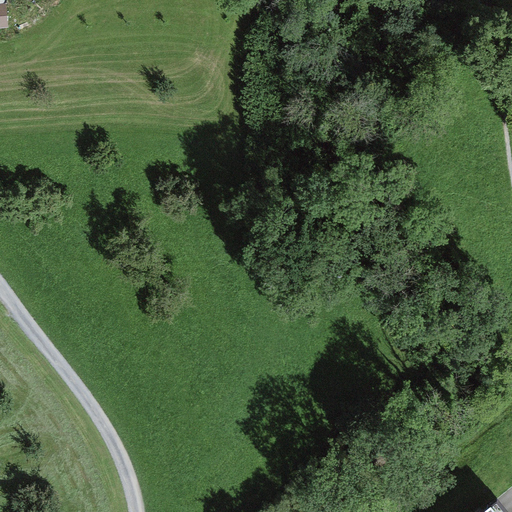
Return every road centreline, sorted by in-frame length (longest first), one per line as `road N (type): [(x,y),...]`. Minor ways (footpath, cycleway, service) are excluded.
road 1 (track): [(124,511),(113,471),(0,308)]
road 2 (track): [(511,143),(489,0)]
